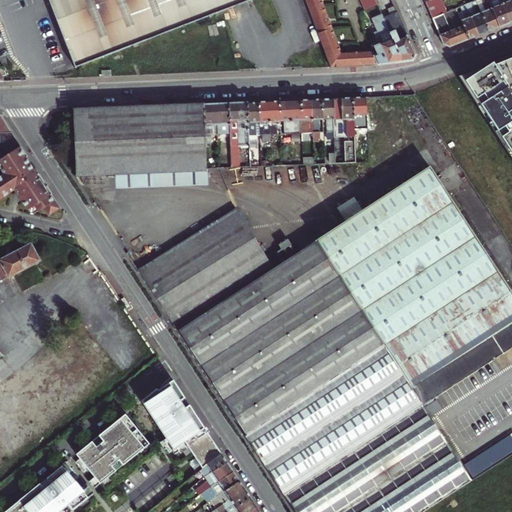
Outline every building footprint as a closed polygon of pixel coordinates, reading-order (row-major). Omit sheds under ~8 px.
[(249,0),(51,0),(77,67),(222,11),(249,0)] [(332,64),(367,63),(362,48),(343,49),(325,1),(324,0),(306,0),(323,43),(332,64)] [(425,0),(432,16),(443,11),(447,10),(442,0),(425,0)] [(472,0),(469,0),(466,1),(479,33),(484,31),(490,29),(482,10),(477,12),(472,0)] [(482,10),(490,29),(495,26),(499,25),(489,0),(483,0),(486,8),(482,10)] [(506,22),(511,20),(502,0),(489,0),(499,25),(506,22)] [(511,0),(502,0),(511,20),(511,19),(511,0)] [(460,19),(463,24),(468,37),(475,35),(479,33),(466,1),(460,4),(465,17),(460,19)] [(385,15),(403,59),(412,58),(416,52),(411,40),(398,10),(396,5),(389,8),(391,13),(385,15)] [(463,24),(451,29),(443,11),(432,16),(444,43),(447,44),(450,45),(462,40),(468,37),(463,24)] [(403,59),(385,15),(383,12),(373,16),(378,29),(374,30),(378,39),(373,41),(377,52),(375,53),(379,62),(390,60),(403,59)] [(362,48),(367,63),(372,62),(379,62),(375,53),(373,48),(362,48)] [(511,54),(459,76),(511,158),(511,54)] [(333,96),(334,129),(335,162),(356,161),(354,124),(353,95),(341,96),(333,96)] [(353,95),(354,124),(368,124),(367,95),(359,95),(353,95)] [(312,97),(314,130),(321,130),(320,117),(324,117),(323,96),(317,97),(312,97)] [(323,96),(324,117),(328,117),(329,129),(334,129),(333,96),(327,96),(323,96)] [(291,98),(293,131),(300,131),(299,118),(303,118),(302,97),(297,97),(291,98)] [(302,97),(303,118),(303,131),(314,130),(312,97),(307,97),(302,97)] [(270,99),(271,132),(278,132),(278,119),(282,119),(281,98),(276,98),(270,99)] [(281,98),(282,119),(285,119),(286,132),(293,131),(291,98),(286,98),(281,98)] [(229,100),(231,131),(233,165),(241,165),(240,144),(250,143),(250,133),(248,99),(239,100),(229,100)] [(248,99),(250,133),(257,133),(256,120),(260,120),(259,99),(254,99),(248,99)] [(259,99),(260,120),(264,120),(264,133),(271,132),(270,99),(264,99),(259,99)] [(217,101),(218,132),(231,131),(229,100),(223,101),(217,101)] [(204,102),(206,166),(214,166),(213,141),(219,140),(218,132),(217,101),(212,101),(204,102)] [(74,107),(76,171),(115,169),(115,187),(208,184),(207,169),(206,166),(204,102),(74,107)] [(0,138),(2,139),(3,141),(2,141),(9,152),(22,144),(2,114),(0,112),(0,138)] [(29,154),(22,144),(9,152),(0,157),(0,163),(5,171),(2,173),(0,173),(0,196),(15,187),(32,214),(46,205),(50,212),(60,206),(51,193),(53,192),(40,172),(38,173),(32,164),(26,156),(29,154)] [(273,266),(177,326),(297,511),(421,511),(473,479),(464,465),(433,418),(423,402),(511,344),(511,289),(434,166),(273,266)] [(235,207),(138,267),(177,326),(273,266),(235,207)] [(32,242),(0,259),(0,272),(4,280),(11,276),(11,277),(42,260),(32,242)] [(158,387),(143,399),(175,447),(186,439),(204,467),(208,464),(222,452),(220,448),(212,436),(174,379),(159,388),(158,387)] [(126,412),(78,452),(102,482),(151,442),(126,412)] [(511,437),(509,434),(479,455),(487,467),(511,449),(511,437)] [(225,456),(222,452),(208,464),(213,471),(228,461),(225,456)] [(231,466),(228,461),(213,471),(206,475),(209,479),(197,488),(201,494),(203,493),(210,487),(234,470),(231,466)] [(63,463),(6,510),(7,511),(68,511),(90,495),(63,463)] [(237,475),(234,470),(210,487),(203,493),(209,501),(218,494),(240,479),(237,475)] [(244,484),(240,479),(218,494),(223,503),(246,488),(244,484)] [(249,492),(246,488),(223,503),(210,511),(218,511),(227,506),(230,511),(236,506),(252,496),(249,492)] [(255,501),(252,496),(236,506),(239,511),(238,511),(247,511),(258,506),(255,501)]
